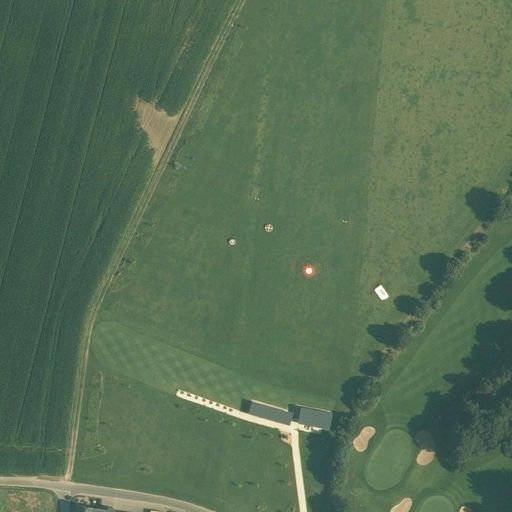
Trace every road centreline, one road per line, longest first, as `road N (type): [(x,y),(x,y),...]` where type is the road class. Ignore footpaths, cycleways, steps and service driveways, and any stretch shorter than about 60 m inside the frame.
road 1 (track): [(67,486),(91,320),(245,0)]
road 2 (unclassified): [(201,511),(67,486)]
